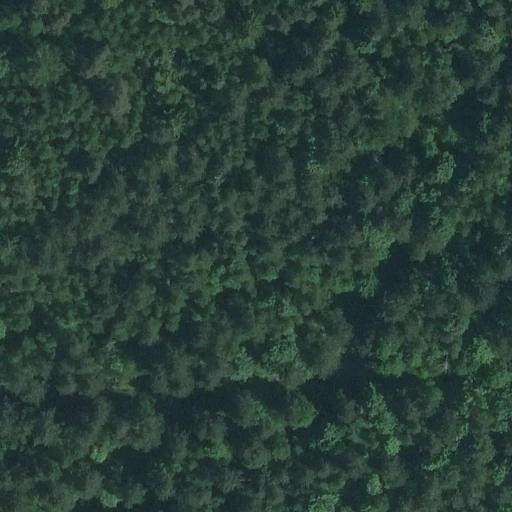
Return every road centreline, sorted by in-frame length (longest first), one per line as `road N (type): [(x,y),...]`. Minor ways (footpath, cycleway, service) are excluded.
road 1 (track): [(511,380),(492,370),(419,367),(0,389)]
road 2 (track): [(114,511),(188,384)]
